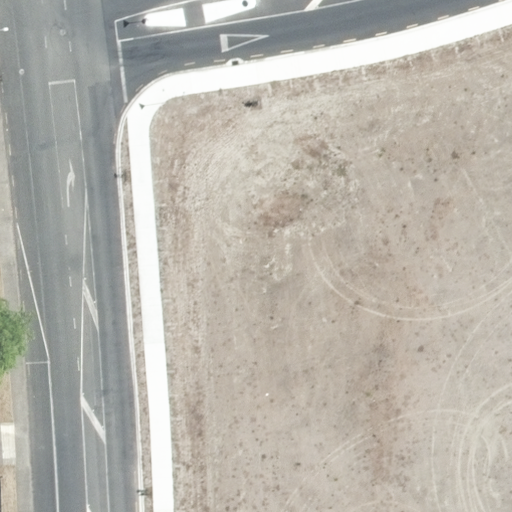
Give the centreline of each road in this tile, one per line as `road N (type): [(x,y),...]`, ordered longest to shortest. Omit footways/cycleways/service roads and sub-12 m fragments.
road 1 (tertiary): [(99,511),(65,50)]
road 2 (tertiary): [(65,50),(305,0)]
